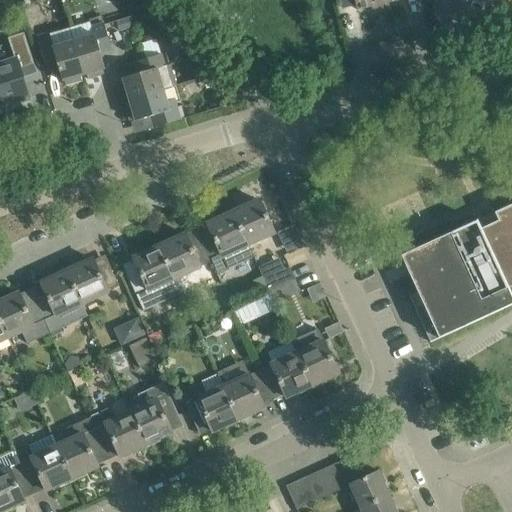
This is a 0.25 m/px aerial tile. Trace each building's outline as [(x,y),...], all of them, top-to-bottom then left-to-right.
[(371,11),(380,9),(377,0),(341,0),(344,8),(355,6),(356,10),(370,6),(371,11)] [(377,0),(380,9),(389,7),(388,2),(397,0),(377,0)] [(89,23),(69,29),(73,41),(83,75),(86,74),(88,79),(104,75),(102,70),(104,69),(100,55),(99,49),(110,46),(101,16),(88,20),(89,23)] [(129,19),(116,23),(119,32),(132,28),(129,19)] [(49,32),(36,36),(38,43),(44,65),(56,62),(57,68),(62,81),(64,81),(65,86),(81,81),(80,76),(83,75),(73,41),(69,29),(56,33),(49,35),(49,32)] [(14,59),(0,64),(0,95),(4,108),(18,104),(17,101),(28,98),(19,69),(32,65),(22,35),(8,39),(14,59)] [(163,89),(175,86),(169,65),(164,66),(161,54),(138,61),(141,73),(122,78),(128,100),(163,89)] [(154,115),(157,127),(180,120),(176,107),(169,110),(163,89),(128,100),(134,121),(154,115)] [(246,245),(248,244),(274,232),(258,200),(231,212),(246,245)] [(422,304),(414,308),(430,342),(511,304),(511,298),(510,295),(511,294),(511,203),(494,212),(498,221),(489,225),(480,229),(476,221),(470,223),(400,255),(422,304)] [(246,245),(231,212),(206,224),(210,231),(198,237),(209,262),(210,261),(217,275),(229,269),(228,268),(253,256),(248,244),(246,245)] [(157,246),(172,279),(209,262),(198,237),(188,241),(185,234),(157,246)] [(178,295),(179,294),(172,279),(157,246),(132,258),(136,265),(123,271),(142,311),(143,311),(142,310),(178,293),(178,295)] [(65,271),(80,304),(118,286),(107,261),(96,266),(92,259),(65,271)] [(268,291),(295,279),(290,267),(278,272),(273,262),(258,269),(268,291)] [(43,290),(32,295),(49,333),(73,322),(67,310),(80,304),(65,271),(40,283),(43,290)] [(301,291),(295,279),(268,291),(274,304),(301,291)] [(26,344),(49,333),(32,295),(22,300),(18,293),(0,301),(0,325),(6,338),(21,331),(26,344)] [(246,301),(235,306),(244,325),(255,320),(246,301)] [(134,320),(132,330),(136,339),(145,335),(137,319),(134,320)] [(158,332),(147,336),(151,344),(161,339),(158,332)] [(158,361),(146,335),(128,344),(140,369),(158,361)] [(323,341),(296,353),(312,385),(338,373),(323,341)] [(285,397),(312,385),(296,353),(259,370),(271,395),(282,390),(285,397)] [(70,357),(65,365),(68,372),(82,365),(78,357),(70,357)] [(259,370),(222,387),(237,420),(264,408),(260,400),(271,395),(259,370)] [(145,405),(130,412),(145,444),(171,432),(168,425),(179,420),(163,384),(140,394),(145,405)] [(212,432),(237,420),(222,387),(185,403),(197,430),(208,424),(212,432)] [(6,406),(0,409),(0,421),(0,423),(11,417),(6,406)] [(145,444),(130,412),(115,419),(110,408),(88,418),(104,454),(116,449),(119,456),(145,444)] [(94,459),(104,454),(88,418),(66,428),(71,439),(56,446),(71,479),(97,467),(94,459)] [(14,451),(31,488),(42,483),(45,491),(71,479),(56,446),(51,435),(15,452),(14,451)] [(0,457),(0,511),(24,501),(20,493),(31,488),(14,451),(0,457)] [(349,457),(338,462),(343,472),(354,467),(349,457)] [(337,490),(348,485),(343,473),(343,472),(338,462),(326,467),(337,490)] [(326,495),(337,490),(326,467),(316,472),(326,495)] [(359,509),(389,495),(378,471),(348,485),(359,509)] [(306,477),(317,500),(326,495),(316,472),(306,477)] [(307,504),(317,500),(306,477),(296,481),(307,504)] [(286,486),(296,510),(307,504),(296,481),(286,486)] [(397,511),(389,495),(359,509),(360,511),(397,511)]
